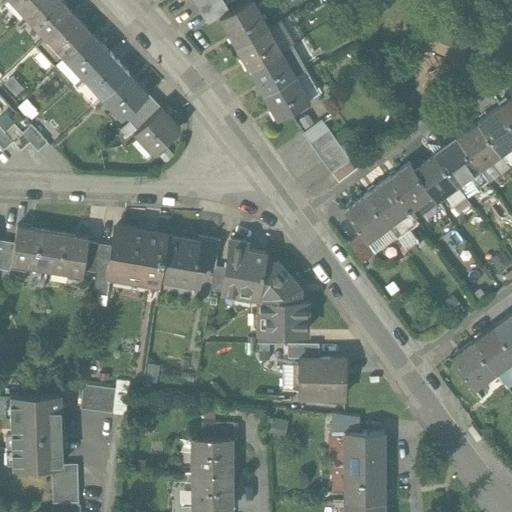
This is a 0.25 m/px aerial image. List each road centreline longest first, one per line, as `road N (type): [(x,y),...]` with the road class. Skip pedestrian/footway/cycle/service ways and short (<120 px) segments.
road 1 (residential): [(299,217),(511,63)]
road 2 (residential): [(250,153),(175,190),(0,183)]
road 3 (residential): [(250,153),(119,0)]
road 4 (residential): [(404,369),(299,217)]
road 5 (residential): [(507,511),(404,369)]
road 6 (residential): [(404,369),(511,292)]
